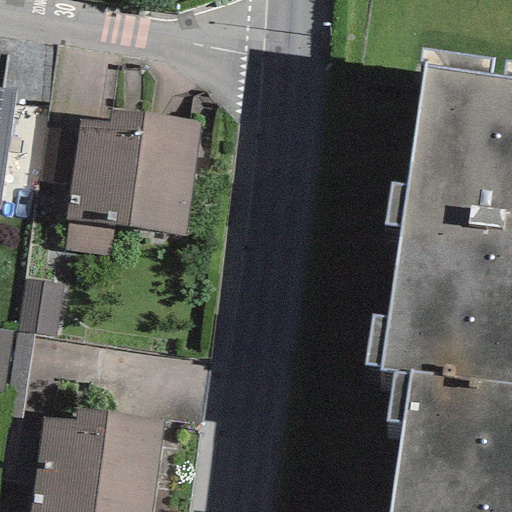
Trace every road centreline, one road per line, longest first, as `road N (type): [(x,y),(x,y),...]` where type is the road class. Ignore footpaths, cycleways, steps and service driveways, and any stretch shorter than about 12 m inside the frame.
road 1 (tertiary): [(282,57),(234,511)]
road 2 (residential): [(0,7),(282,57)]
